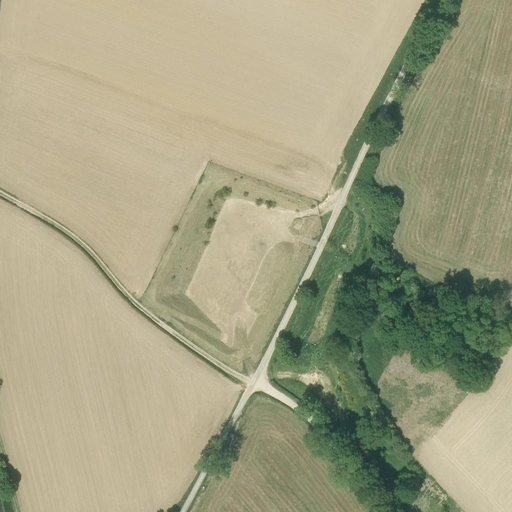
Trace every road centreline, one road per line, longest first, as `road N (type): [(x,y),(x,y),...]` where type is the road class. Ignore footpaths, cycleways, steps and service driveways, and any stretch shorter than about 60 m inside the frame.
road 1 (unclassified): [(254,381),(444,0)]
road 2 (track): [(254,381),(160,323),(79,241),(0,192)]
road 3 (unclassified): [(384,511),(312,422),(254,381)]
road 4 (unclassified): [(181,511),(254,381)]
